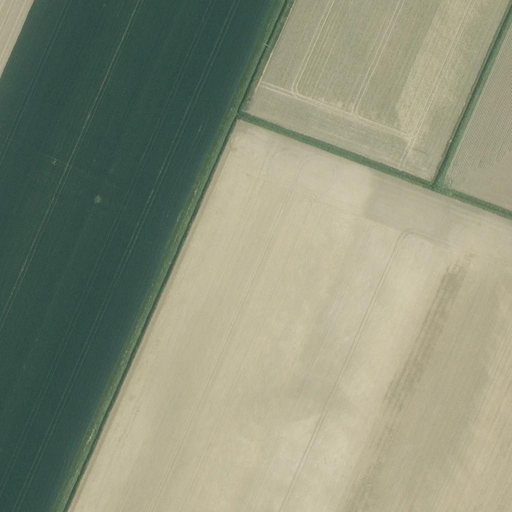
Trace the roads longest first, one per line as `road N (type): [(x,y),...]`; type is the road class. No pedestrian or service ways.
road 1 (track): [(69,511),(238,123),(511,225)]
road 2 (track): [(435,196),(511,19)]
